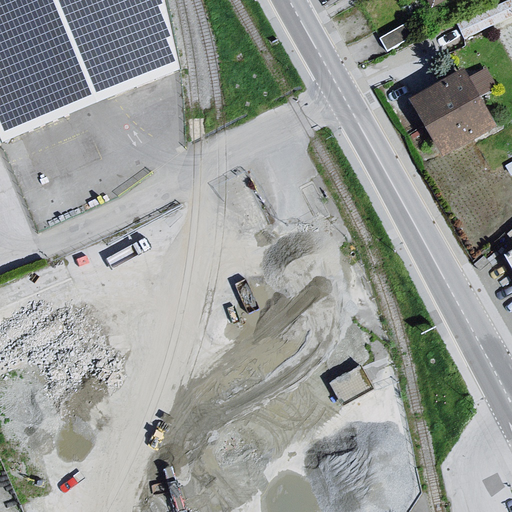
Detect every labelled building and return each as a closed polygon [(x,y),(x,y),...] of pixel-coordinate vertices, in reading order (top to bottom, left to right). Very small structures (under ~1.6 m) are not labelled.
[(0,0),(0,150),(180,80),(158,0),(0,0)] [(511,0),(509,0),(458,24),(465,39),(511,17),(511,0)] [(411,21),(380,39),(388,52),(419,35),(411,21)] [(445,161),(499,130),(466,72),(411,102),(445,161)] [(511,249),(496,259),(511,285),(511,249)] [(360,363),(336,372),(344,394),(369,384),(360,363)]
